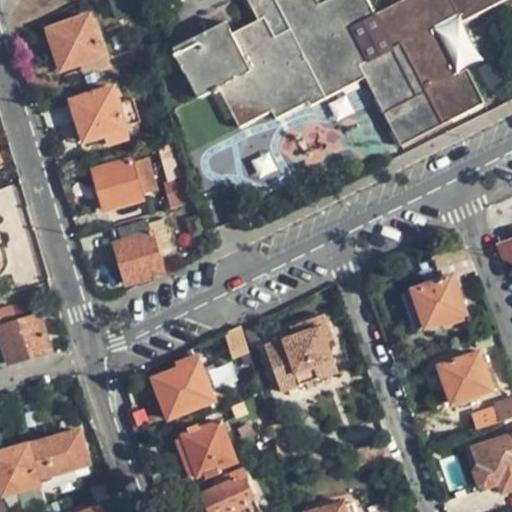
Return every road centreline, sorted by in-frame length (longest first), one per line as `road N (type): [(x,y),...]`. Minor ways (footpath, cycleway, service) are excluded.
road 1 (residential): [(88,352),(0,55)]
road 2 (residential): [(329,234),(428,511)]
road 3 (residential): [(329,234),(88,352)]
road 4 (residential): [(145,511),(88,352)]
road 5 (residential): [(459,169),(511,318)]
road 6 (residential): [(459,169),(329,234)]
